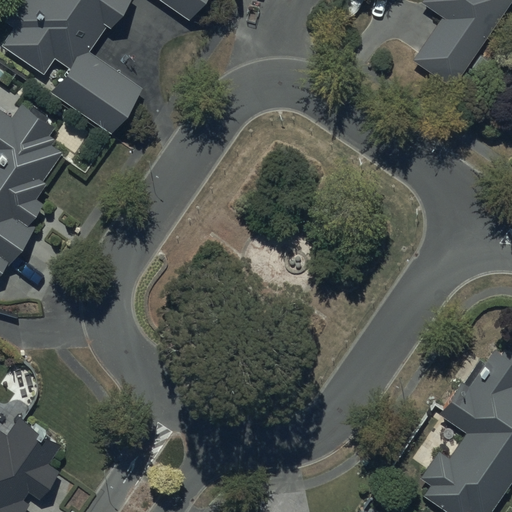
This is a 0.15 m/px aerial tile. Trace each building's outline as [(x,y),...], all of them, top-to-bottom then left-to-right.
[(199,0),(16,0),(6,16),(15,22),(1,44),(45,73),(55,59),(66,67),(53,87),(114,129),(142,86),(92,52),(126,0),(165,0),(189,16),(199,0)] [(511,0),(422,0),(443,14),(412,58),(453,87),(511,1),(511,0)] [(0,274),(34,223),(30,220),(45,198),(40,195),(49,182),(42,178),(63,148),(53,142),(57,136),(49,131),(54,123),(22,101),(14,114),(0,104),(0,274)] [(511,355),(501,348),(475,387),(462,379),(439,413),(465,430),(450,452),(438,444),(416,478),(424,483),(420,490),(453,511),(491,511),(511,480),(511,355)] [(0,511),(22,511),(36,494),(41,497),(60,470),(48,461),(63,441),(20,411),(7,431),(0,426),(0,511)]
